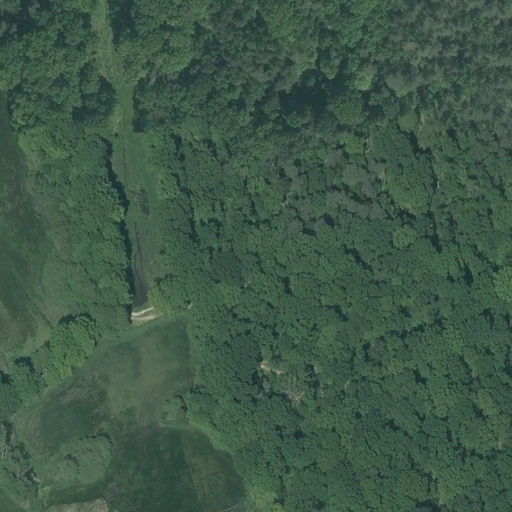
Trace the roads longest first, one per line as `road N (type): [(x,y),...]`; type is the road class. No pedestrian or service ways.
road 1 (track): [(123,331),(106,297),(64,124),(55,104),(20,81),(0,55)]
road 2 (track): [(357,361),(278,374),(257,366),(206,308),(176,308),(123,331)]
road 3 (track): [(357,361),(401,336),(511,310)]
road 4 (track): [(365,511),(342,406),(357,361)]
road 5 (track): [(0,402),(123,331)]
